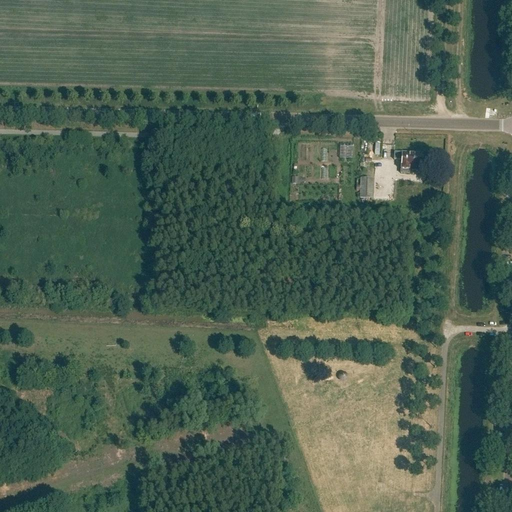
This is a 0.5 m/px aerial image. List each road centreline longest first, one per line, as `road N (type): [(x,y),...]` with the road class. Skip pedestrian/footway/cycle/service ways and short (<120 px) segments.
road 1 (tertiary): [(445,124),(0,111)]
road 2 (unclassified): [(438,492),(445,328),(511,332)]
road 3 (track): [(421,511),(438,492),(306,486)]
